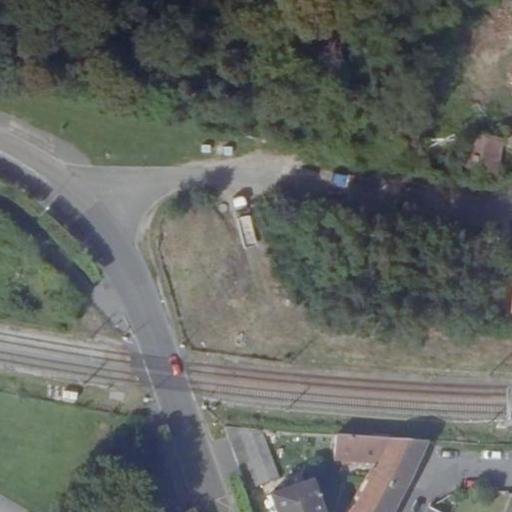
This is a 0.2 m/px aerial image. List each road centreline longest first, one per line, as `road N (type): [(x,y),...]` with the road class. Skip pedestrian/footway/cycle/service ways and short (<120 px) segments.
road 1 (residential): [(511,202),(481,221),(212,175),(118,187),(85,215)]
road 2 (secondary): [(85,215),(136,297),(215,511)]
road 3 (residential): [(511,480),(420,477),(404,511)]
